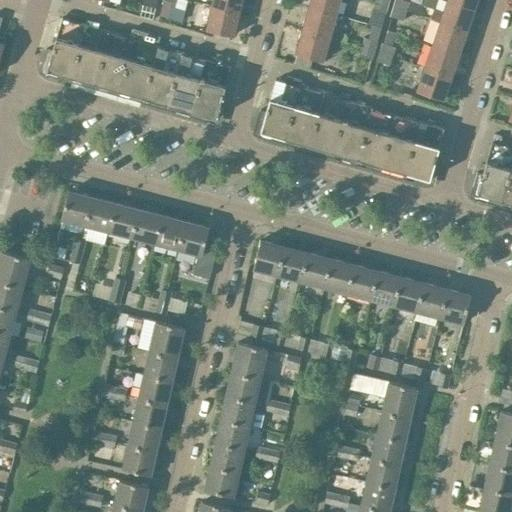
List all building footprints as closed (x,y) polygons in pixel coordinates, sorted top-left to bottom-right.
[(239,10),(241,0),(212,0),(212,4),(239,10)] [(336,14),(339,0),(310,0),(309,6),(336,14)] [(389,4),(376,0),(373,9),(386,13),(389,4)] [(407,11),(410,2),(402,0),(396,0),(394,7),(407,11)] [(466,31),(474,8),(450,0),(446,0),(440,21),(466,31)] [(450,0),(474,8),(476,0),(450,0)] [(233,35),(239,10),(212,4),(206,29),(233,35)] [(329,37),(336,14),(309,6),(302,29),(329,37)] [(407,11),(394,7),(391,16),(404,20),(407,11)] [(71,76),(86,25),(62,18),(53,50),(46,48),(46,49),(47,50),(43,64),(48,66),(47,69),(71,76)] [(458,53),(466,31),(440,21),(432,44),(458,53)] [(95,83),(110,32),(86,25),(71,76),(95,83)] [(322,60),(329,37),(302,29),(296,53),(322,60)] [(119,90),(134,39),(110,32),(95,83),(119,90)] [(374,50),(377,41),(364,37),(361,46),(374,50)] [(143,97),(158,46),(134,39),(119,90),(143,97)] [(396,47),(382,42),(379,52),(393,56),(396,47)] [(451,76),(458,53),(432,44),(424,66),(451,76)] [(167,104),(182,53),(158,46),(143,97),(167,104)] [(372,59),(374,50),(361,46),(358,55),(372,59)] [(393,56),(379,52),(376,61),(390,65),(393,56)] [(191,111),(207,60),(182,53),(167,104),(191,111)] [(225,86),(230,66),(207,60),(191,111),(216,118),(217,115),(222,116),(226,101),(227,102),(227,101),(221,99),(225,86)] [(443,99),(451,76),(424,66),(416,90),(443,99)] [(285,138),(301,87),(276,80),(270,99),(266,112),(260,110),(260,111),(261,111),(256,126),(261,127),(260,131),(285,138)] [(309,145),(324,93),(301,87),(285,138),(309,145)] [(332,152),(348,100),(324,93),(309,145),(332,152)] [(356,159),(372,107),(348,100),(332,152),(356,159)] [(381,166),(397,114),(372,107),(356,159),(381,166)] [(404,172),(420,121),(397,114),(381,166),(404,172)] [(439,147),(444,128),(420,121),(404,172),(429,179),(430,176),(435,177),(439,162),(440,163),(441,162),(435,160),(439,147)] [(502,200),(511,165),(511,147),(492,142),(487,161),(482,174),(477,172),(477,173),(478,173),(473,188),(478,189),(476,193),(502,200)] [(511,203),(511,165),(502,200),(511,203)] [(86,225),(93,197),(68,191),(61,219),(86,225)] [(109,231),(116,203),(93,197),(86,225),(109,231)] [(132,237),(139,209),(116,203),(109,231),(132,237)] [(156,243),(163,215),(139,209),(132,237),(156,243)] [(178,249),(185,221),(163,215),(156,243),(178,249)] [(209,278),(218,242),(206,239),(209,227),(185,221),(178,249),(198,254),(193,274),(209,278)] [(81,263),(87,241),(77,238),(71,261),(74,261),(81,263)] [(278,275),(286,247),(260,240),(253,269),(278,275)] [(302,281),(309,253),(286,247),(278,275),(302,281)] [(24,273),(28,258),(0,251),(0,252),(0,278),(19,284),(22,273),(24,273)] [(325,287),(333,259),(309,253),(302,281),(325,287)] [(347,293),(355,265),(333,259),(325,287),(347,293)] [(64,267),(51,263),(48,275),(61,278),(64,267)] [(370,299),(378,271),(355,265),(347,293),(370,299)] [(394,305),(401,277),(378,271),(370,299),(394,305)] [(116,277),(110,299),(120,302),(126,280),(116,277)] [(418,311),(426,284),(401,277),(394,305),(418,311)] [(14,301),(19,284),(0,278),(0,307),(14,311),(16,302),(14,301)] [(442,318),(449,290),(426,284),(418,311),(442,318)] [(162,289),(156,311),(166,314),(172,292),(162,289)] [(463,323),(470,295),(449,290),(442,318),(463,323)] [(11,321),(14,311),(0,307),(0,331),(5,333),(9,320),(11,321)] [(38,322),(41,311),(29,308),(26,319),(38,322)] [(52,314),(41,311),(38,322),(49,325),(52,314)] [(144,329),(147,318),(121,313),(119,324),(144,329)] [(177,356),(184,328),(155,321),(151,337),(153,337),(150,350),(177,356)] [(263,327),(253,324),(250,337),(260,340),(263,327)] [(287,333),(277,330),(274,343),(283,345),(287,333)] [(310,339),(300,336),(297,349),(307,351),(310,339)] [(125,344),(114,342),(112,352),(123,355),(125,344)] [(261,363),(264,348),(238,342),(231,370),(256,375),(259,361),(261,363)] [(333,345),(324,343),(321,355),(330,357),(333,345)] [(177,356),(150,350),(148,349),(146,360),(148,360),(145,374),(171,380),(177,356)] [(357,351),(347,349),(344,361),(354,364),(357,351)] [(301,358),(287,354),(285,364),(298,368),(301,358)] [(25,369),(28,358),(17,355),(14,365),(25,369)] [(380,357),(370,355),(367,368),(378,370),(380,357)] [(36,371),(39,361),(28,358),(25,369),(36,371)] [(403,363),(393,360),(390,373),(401,376),(403,363)] [(427,369),(417,366),(414,379),(424,382),(427,369)] [(252,389),(256,375),(231,370),(225,394),(253,401),(255,390),(252,389)] [(386,393),(388,381),(379,378),(353,372),(350,385),(386,393)] [(448,387),(451,375),(439,372),(436,385),(448,387)] [(166,403),(171,380),(145,374),(142,387),(140,387),(137,396),(166,403)] [(411,409),(416,388),(388,381),(386,393),(385,396),(387,397),(386,403),(411,409)] [(113,397),(116,387),(104,384),(102,394),(113,397)] [(127,390),(116,387),(113,397),(125,400),(127,390)] [(360,395),(348,393),(346,401),(358,404),(360,395)] [(250,411),(253,401),(225,394),(220,418),(245,424),(248,411),(250,411)] [(160,427),(166,403),(137,396),(135,406),(138,407),(134,420),(160,427)] [(25,413),(28,403),(15,400),(12,410),(25,413)] [(276,413),(279,403),(267,400),(265,410),(276,413)] [(288,415),(290,405),(279,403),(276,413),(288,415)] [(404,440),(411,409),(386,403),(384,410),(381,409),(379,421),(381,421),(378,434),(404,440)] [(511,411),(501,409),(494,438),(511,442),(511,411)] [(242,436),(245,424),(220,418),(214,440),(242,447),(244,437),(242,436)] [(154,450),(160,427),(134,420),(131,434),(129,433),(126,443),(154,450)] [(103,444),(105,434),(94,431),(92,442),(103,444)] [(116,436),(105,434),(103,444),(114,447),(116,436)] [(398,463),(404,440),(378,434),(376,447),(373,447),(370,457),(398,463)] [(511,442),(494,438),(488,462),(511,467),(511,442)] [(240,457),(242,447),(214,440),(209,463),(234,469),(237,456),(240,457)] [(15,454),(17,443),(6,441),(4,451),(15,454)] [(148,475),(154,450),(126,443),(124,453),(126,454),(123,468),(148,475)] [(346,459),(348,448),(337,445),(334,456),(346,459)] [(266,460),(268,450),(257,447),(254,457),(266,460)] [(360,450),(348,448),(346,459),(357,461),(360,450)] [(277,462),(279,452),(268,450),(266,460),(277,462)] [(393,487),(398,463),(370,457),(368,466),(371,467),(367,481),(393,487)] [(511,467),(488,462),(483,485),(510,491),(511,482),(511,467)] [(231,483),(234,469),(209,463),(203,489),(231,495),(234,483),(231,483)] [(141,510),(146,487),(120,481),(117,494),(114,493),(112,504),(141,510)] [(388,510),(393,487),(367,481),(364,494),(362,494),(360,504),(388,510)] [(506,504),(510,491),(483,485),(478,509),(493,511),(506,511),(509,505),(506,504)] [(89,504),(91,493),(80,491),(78,501),(89,504)] [(270,494),(256,491),(254,501),(268,504),(270,494)] [(335,505),(338,495),(326,492),(324,503),(335,505)] [(100,507),(103,496),(91,493),(89,504),(100,507)] [(349,497),(338,495),(335,505),(347,508),(349,497)] [(224,511),(226,507),(201,501),(198,511),(224,511)]
